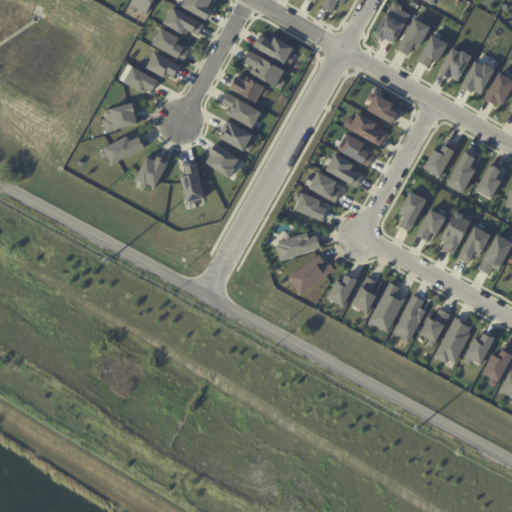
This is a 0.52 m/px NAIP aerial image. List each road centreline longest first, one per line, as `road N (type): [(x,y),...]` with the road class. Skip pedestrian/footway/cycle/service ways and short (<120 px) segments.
road 1 (tertiary): [(0,188),(511,466)]
road 2 (residential): [(202,299),(367,0)]
road 3 (residential): [(257,0),(511,141)]
road 4 (residential): [(359,236),(511,317)]
road 5 (residential): [(359,236),(433,99)]
road 6 (residential): [(182,121),(246,0)]
